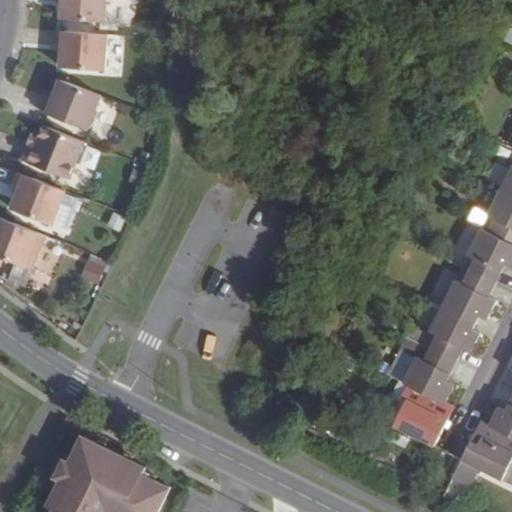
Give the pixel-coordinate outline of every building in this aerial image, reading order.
[(106,0),(63,0),(63,19),(105,22),(106,0)] [(107,34),(55,30),(54,46),(63,46),(62,68),(104,70),(107,34)] [(45,96),(40,110),(88,129),(101,95),(62,80),(54,100),(45,96)] [(29,143),(22,160),(70,179),(84,141),(44,125),(39,138),(36,146),(29,143)] [(31,135),(28,143),(29,143),(36,146),(39,138),(31,135)] [(511,160),(509,165),(504,162),(492,188),(511,197),(511,160)] [(18,172),(12,186),(21,189),(13,209),(53,225),(66,191),(18,172)] [(511,219),(511,197),(492,188),(480,210),(485,213),(477,230),(511,247),(511,232),(508,230),(511,219)] [(47,236),(0,217),(0,255),(34,269),(47,236)] [(458,253),(466,257),(459,270),(484,283),(495,264),(504,268),(511,250),(511,247),(477,230),(471,227),(458,253)] [(89,253),(78,275),(96,284),(107,261),(89,253)] [(488,299),(479,294),(484,283),(459,270),(454,280),(446,277),(433,305),(466,322),(469,315),(478,319),(488,299)] [(421,331),(428,334),(421,347),(447,359),(453,347),(462,352),(471,333),(462,330),(466,322),(433,305),(421,331)] [(409,325),(402,337),(421,347),(428,334),(421,331),(409,325)] [(447,382),(438,378),(447,359),(421,347),(402,337),(401,336),(395,349),(409,355),(396,381),(399,383),(438,402),(447,382)] [(409,355),(395,349),(382,374),(391,379),(396,381),(409,355)] [(396,381),(391,379),(384,393),(392,397),(399,383),(396,381)] [(446,408),(438,402),(399,383),(392,397),(399,400),(385,426),(426,447),(437,425),(440,419),(446,408)] [(511,390),(501,410),(493,406),(485,425),(511,438),(511,390)] [(392,397),(384,393),(372,415),(387,422),(399,400),(392,397)] [(511,438),(485,425),(473,420),(466,433),(464,438),(453,460),(444,479),(460,487),(470,468),(495,481),(511,490),(511,438)] [(159,511),(172,488),(145,474),(148,468),(84,436),(71,462),(62,481),(49,506),(56,509),(54,511),(159,511)] [(65,460),(56,478),(62,481),(71,462),(65,460)]
